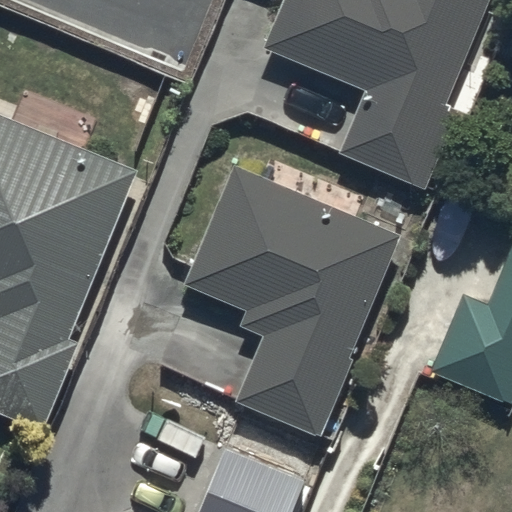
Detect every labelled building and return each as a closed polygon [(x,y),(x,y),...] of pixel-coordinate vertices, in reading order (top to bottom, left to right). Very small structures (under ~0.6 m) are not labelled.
[(334,142),(423,180),(456,102),(441,96),(481,0),(274,0),(259,37),(361,79),(334,142)] [(0,401),(40,417),(75,329),(67,326),(134,156),(0,103),(0,401)] [(232,390),(318,426),(350,350),(345,348),(397,224),(230,154),(179,273),(242,299),(236,315),(259,325),(232,390)] [(427,362),(510,396),(511,389),(511,226),(484,294),(459,284),(427,362)] [(189,511),(284,511),(317,440),(238,405),(189,511)]
